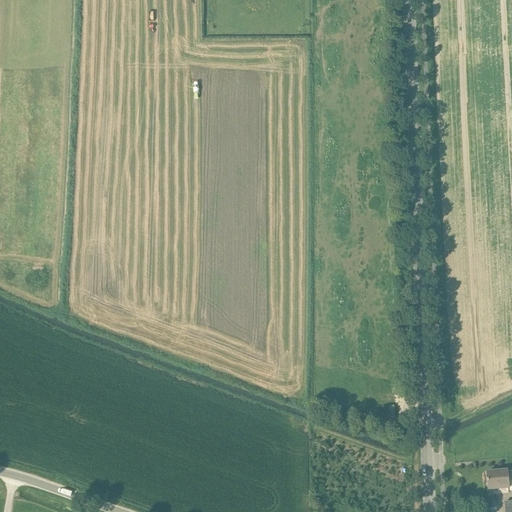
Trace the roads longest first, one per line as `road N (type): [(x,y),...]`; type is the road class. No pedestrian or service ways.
road 1 (secondary): [(430,511),(409,0)]
road 2 (unclassified): [(0,472),(121,511)]
